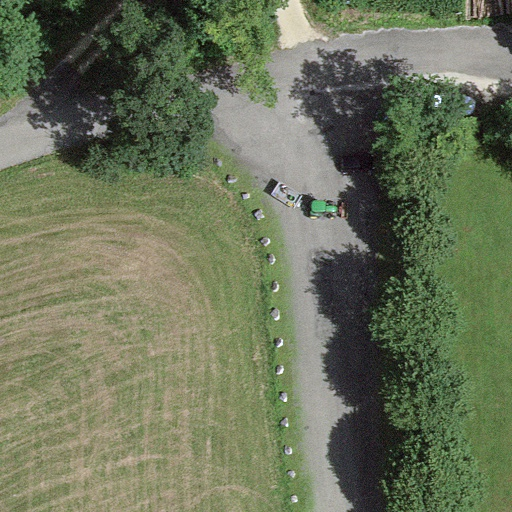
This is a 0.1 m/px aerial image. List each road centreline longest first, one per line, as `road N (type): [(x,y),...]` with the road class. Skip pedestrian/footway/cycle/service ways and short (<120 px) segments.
road 1 (unclassified): [(332,511),(292,64),(0,155)]
road 2 (track): [(0,129),(137,0)]
